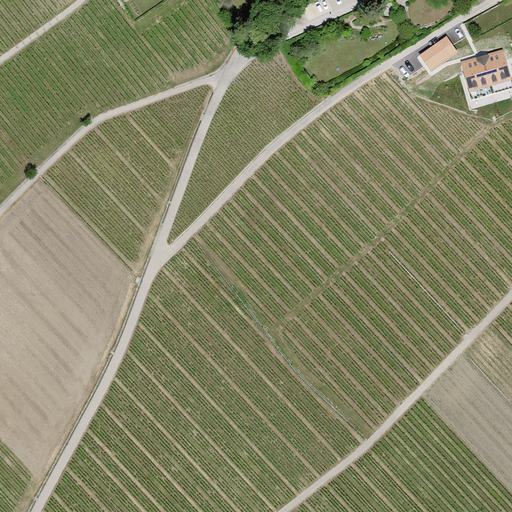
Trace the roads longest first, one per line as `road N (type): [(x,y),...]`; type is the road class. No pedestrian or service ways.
road 1 (unclassified): [(155,260),(283,138),(352,86),(496,0)]
road 2 (track): [(511,295),(366,444),(282,511)]
road 3 (unclassified): [(276,0),(215,100),(155,260)]
road 4 (unclassified): [(155,260),(94,404),(35,511)]
road 5 (track): [(225,79),(211,77),(91,123),(0,211)]
